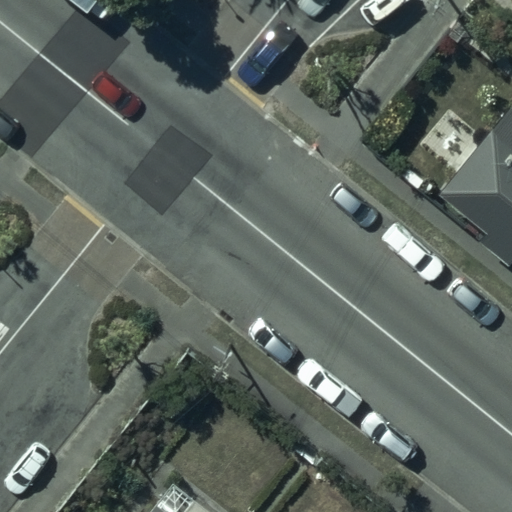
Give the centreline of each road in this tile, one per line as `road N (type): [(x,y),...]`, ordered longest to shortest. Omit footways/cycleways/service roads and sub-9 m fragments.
road 1 (tertiary): [(165,153),(511,434)]
road 2 (residential): [(0,356),(165,153)]
road 3 (tertiary): [(0,20),(165,153)]
road 4 (residential): [(165,153),(289,0)]
